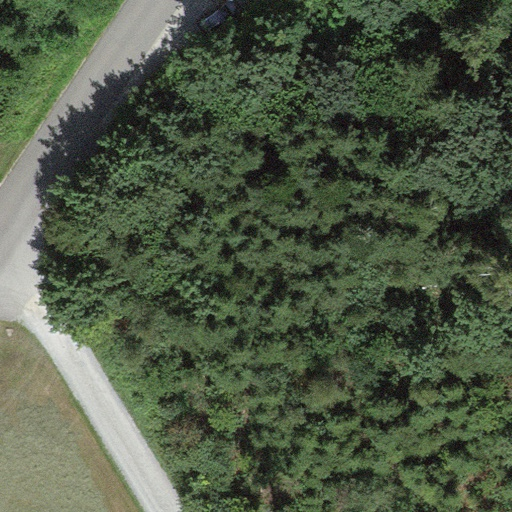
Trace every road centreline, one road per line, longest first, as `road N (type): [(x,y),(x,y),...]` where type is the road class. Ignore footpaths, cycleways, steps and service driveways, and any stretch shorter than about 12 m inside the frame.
road 1 (track): [(167,511),(0,255)]
road 2 (unclassified): [(158,0),(0,236)]
